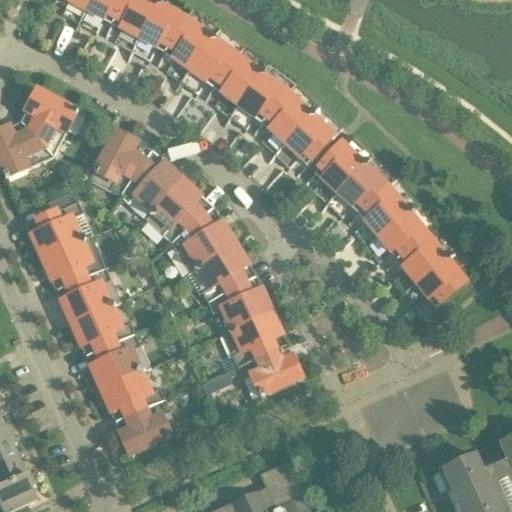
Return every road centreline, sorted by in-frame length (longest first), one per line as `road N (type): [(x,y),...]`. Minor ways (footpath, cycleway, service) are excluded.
road 1 (residential): [(281,247),(213,170),(159,127),(30,57),(16,57)]
road 2 (residential): [(335,390),(349,392),(406,366),(308,243),(281,247)]
road 3 (residential): [(100,496),(335,390)]
road 4 (residential): [(100,496),(0,270)]
road 5 (residential): [(335,390),(280,268),(281,247)]
